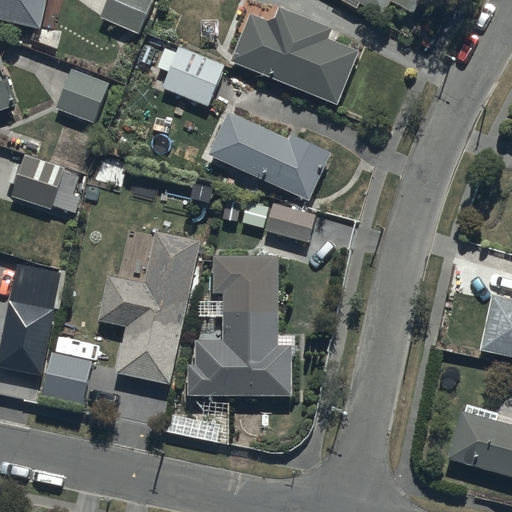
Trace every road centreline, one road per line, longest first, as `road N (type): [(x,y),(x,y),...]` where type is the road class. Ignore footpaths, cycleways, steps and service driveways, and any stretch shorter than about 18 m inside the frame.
road 1 (residential): [(511,9),(428,182),(349,511)]
road 2 (residential): [(299,511),(0,449)]
